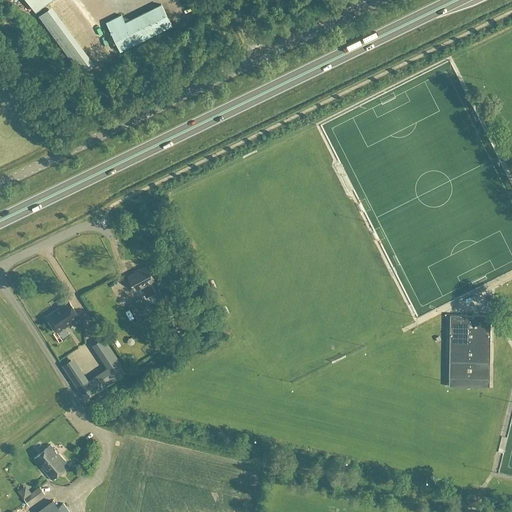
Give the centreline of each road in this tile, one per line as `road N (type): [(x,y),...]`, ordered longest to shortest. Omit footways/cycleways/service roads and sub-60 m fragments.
road 1 (trunk): [(0,222),(457,0)]
road 2 (unclassified): [(0,184),(257,60)]
road 3 (unclassified): [(257,60),(382,0)]
road 4 (unclassified): [(112,241),(99,228),(79,228),(0,267)]
